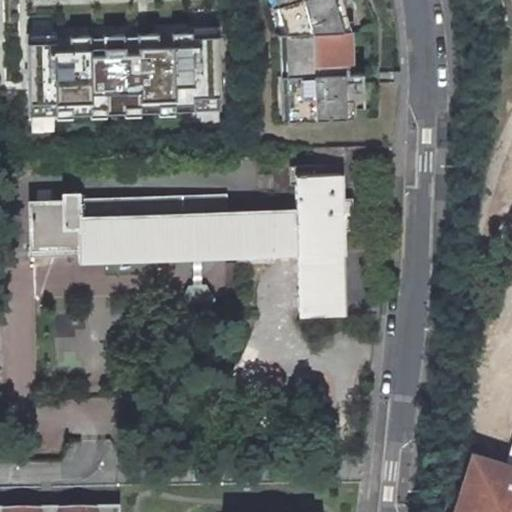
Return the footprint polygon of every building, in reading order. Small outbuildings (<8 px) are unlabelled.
[(268,0),(278,32),(281,119),(295,119),(295,92),(285,92),(284,59),(294,59),(293,32),(283,0),(268,0)] [(295,119),(350,117),(349,92),(361,91),(359,73),(347,73),(347,63),(350,63),(349,30),(346,30),(338,6),(342,5),(350,3),(348,0),(283,0),(293,32),(294,59),(284,59),(285,92),(295,92),(295,119)] [(346,30),(349,30),(342,5),(338,6),(346,30)] [(25,33),(28,114),(57,113),(57,108),(192,103),(192,109),(221,108),(218,27),(188,28),(188,33),(55,37),(55,32),(25,33)] [(63,200),(29,201),(31,246),(77,245),(79,260),(193,257),(203,257),(297,254),(298,315),(344,314),(343,230),(341,196),(341,172),(295,173),(296,209),(225,211),(224,196),(77,200),(76,192),(63,192),(63,200)] [(203,257),(193,257),(193,283),(193,286),(190,286),(183,300),(191,313),(207,313),(214,299),(206,286),(203,286),(203,257)] [(238,263),(228,263),(229,294),(220,324),(230,326),(239,294),(238,263)] [(511,511),(511,354),(489,348),(475,392),(489,397),(488,400),(498,403),(511,407),(511,409),(508,423),(511,424),(511,433),(505,459),(469,449),(449,511),(511,511)]
